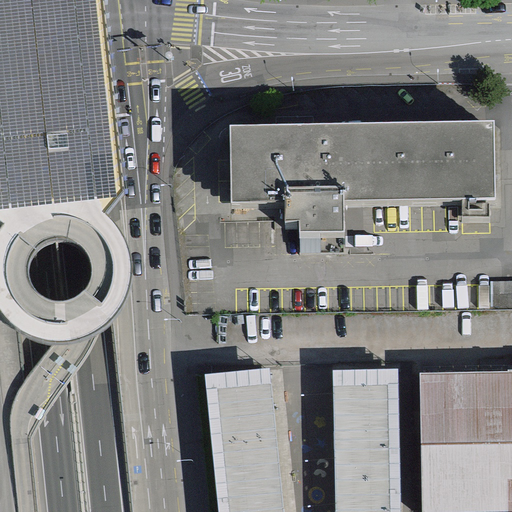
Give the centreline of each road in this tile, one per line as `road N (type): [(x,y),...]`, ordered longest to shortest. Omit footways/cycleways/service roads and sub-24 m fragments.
road 1 (primary): [(109,511),(56,0)]
road 2 (primary): [(10,0),(62,511)]
road 3 (primary): [(163,511),(145,136)]
road 4 (tertiary): [(511,40),(306,45)]
road 5 (tertiary): [(145,136),(192,91),(306,45)]
road 6 (tertiary): [(306,45),(138,20)]
road 7 (primary): [(138,20),(0,32)]
